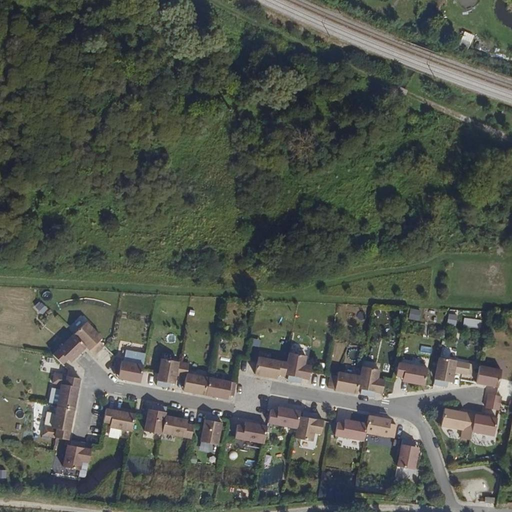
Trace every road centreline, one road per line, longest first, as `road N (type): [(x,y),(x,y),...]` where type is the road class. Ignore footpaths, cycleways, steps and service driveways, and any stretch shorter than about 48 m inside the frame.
road 1 (track): [(434,263),(300,293),(0,280)]
road 2 (residential): [(409,412),(260,388),(234,410),(90,383),(81,435)]
road 3 (track): [(450,510),(287,511)]
road 4 (residential): [(476,511),(450,510),(409,412)]
